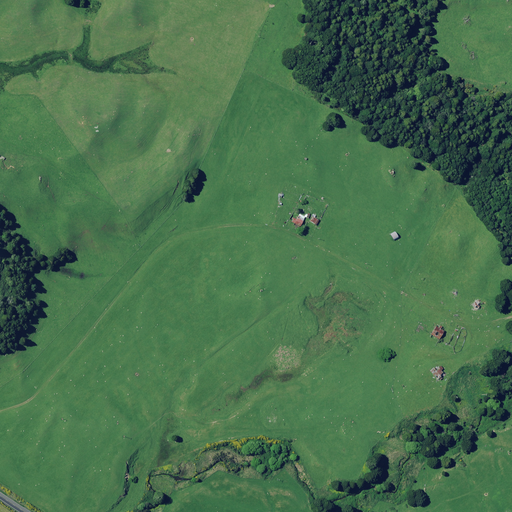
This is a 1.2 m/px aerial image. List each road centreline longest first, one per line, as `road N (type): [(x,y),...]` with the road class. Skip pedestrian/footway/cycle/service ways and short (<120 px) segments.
road 1 (track): [(511,306),(458,312),(430,304),(313,239),(270,227),(225,223),(196,231)]
road 2 (track): [(196,231),(152,258),(40,392),(0,410)]
road 3 (track): [(288,0),(196,231)]
